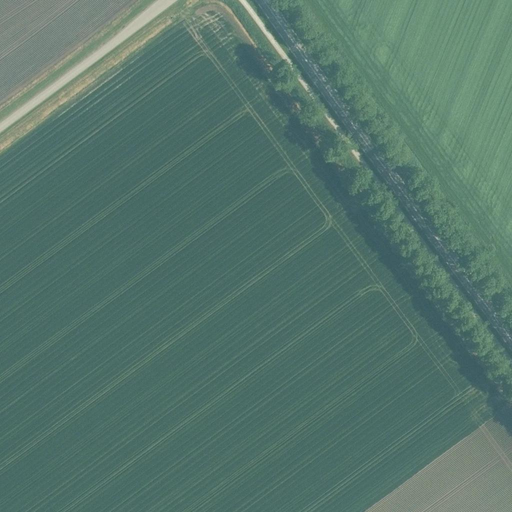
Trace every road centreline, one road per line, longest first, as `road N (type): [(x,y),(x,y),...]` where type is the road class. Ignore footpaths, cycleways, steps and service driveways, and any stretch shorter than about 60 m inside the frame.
road 1 (secondary): [(511,347),(262,0)]
road 2 (unclassified): [(0,127),(168,0)]
